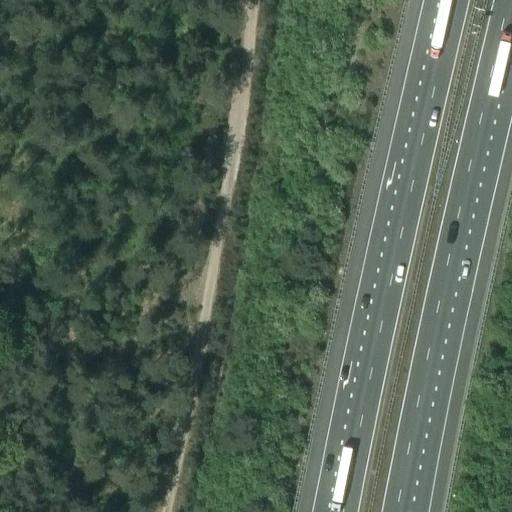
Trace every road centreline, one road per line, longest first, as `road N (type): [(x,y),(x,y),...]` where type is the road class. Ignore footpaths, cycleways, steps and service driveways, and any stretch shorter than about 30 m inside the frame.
road 1 (motorway): [(453,0),(343,511)]
road 2 (track): [(250,0),(207,314),(167,511)]
road 3 (motorway): [(402,511),(511,15)]
